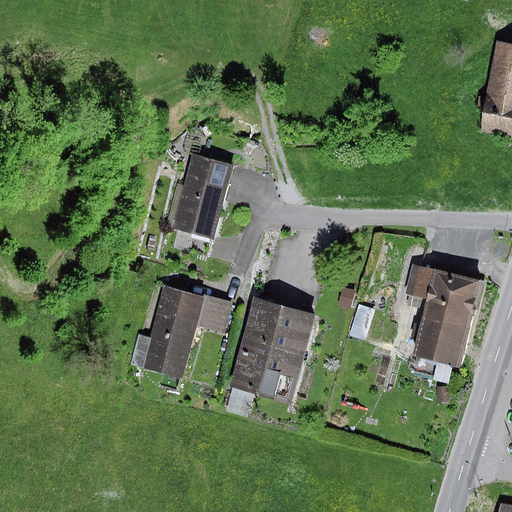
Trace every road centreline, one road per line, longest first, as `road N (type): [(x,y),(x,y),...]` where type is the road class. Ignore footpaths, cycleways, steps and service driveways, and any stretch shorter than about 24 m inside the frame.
road 1 (track): [(0,268),(19,287),(45,282),(116,185),(159,91),(214,66),(248,75),(259,88),(300,216)]
road 2 (residential): [(511,222),(278,215)]
road 3 (tertiary): [(466,453),(511,308)]
